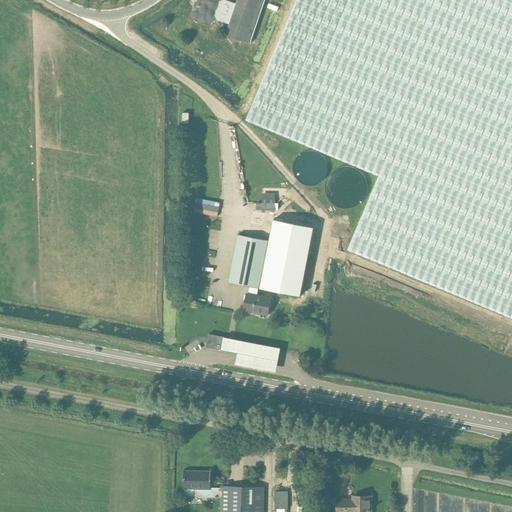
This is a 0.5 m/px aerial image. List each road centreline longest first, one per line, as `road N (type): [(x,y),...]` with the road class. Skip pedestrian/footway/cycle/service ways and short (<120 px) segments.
road 1 (unclassified): [(511,487),(0,385)]
road 2 (unclassified): [(218,285),(232,207),(226,131),(210,101),(125,40),(112,16)]
road 3 (primary): [(511,433),(309,393)]
road 4 (primary): [(189,370),(0,334)]
road 5 (primary): [(309,393),(189,370)]
